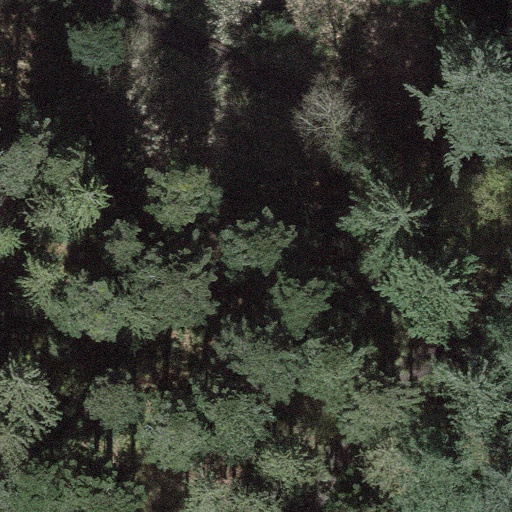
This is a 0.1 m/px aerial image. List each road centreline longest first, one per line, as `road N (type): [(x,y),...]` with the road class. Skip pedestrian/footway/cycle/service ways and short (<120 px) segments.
road 1 (track): [(145,0),(511,199)]
road 2 (track): [(317,511),(333,478),(395,416),(487,377),(511,379)]
